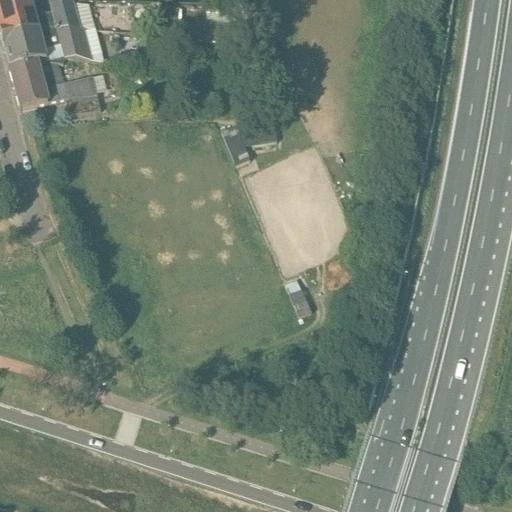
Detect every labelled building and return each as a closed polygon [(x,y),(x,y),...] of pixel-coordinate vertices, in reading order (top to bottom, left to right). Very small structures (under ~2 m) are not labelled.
[(50,31),(81,34),(72,4),(48,2),(51,15),(35,20),(30,2),(0,8),(0,33),(3,44),(50,31)] [(207,11),(207,22),(231,23),(232,12),(207,11)] [(169,23),(179,24),(180,13),(170,12),(169,23)] [(91,64),(81,34),(50,31),(3,44),(10,72),(46,63),(47,67),(57,67),(60,67),(63,61),(70,62),(91,64)] [(233,63),(219,62),(218,76),(231,77),(233,63)] [(10,72),(20,115),(66,102),(69,117),(99,114),(91,81),(62,87),(57,67),(47,67),(46,63),(10,72)] [(235,170),(250,164),(241,141),(226,147),(235,170)] [(295,283),(284,289),(298,321),(310,316),(295,283)] [(310,436),(313,427),(300,423),(297,432),(302,434),(306,435),(310,436)]
